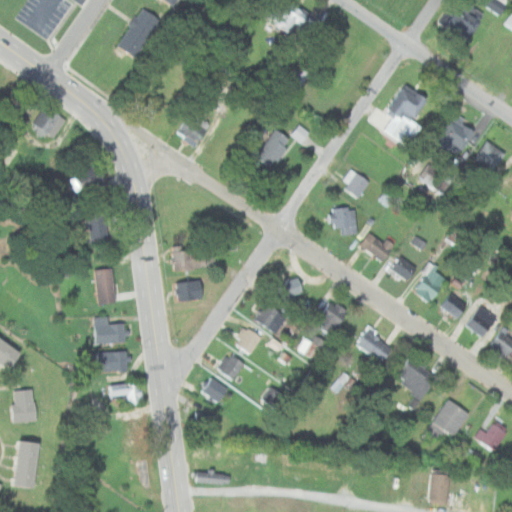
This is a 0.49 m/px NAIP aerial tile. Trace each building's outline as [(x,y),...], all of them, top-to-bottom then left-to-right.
[(311,36),(321,21),(288,0),(277,0),(266,18),(292,35),(298,27),(311,36)] [(459,0),(444,26),(469,40),(484,14),(459,0)] [(511,0),(487,0),(484,6),(502,16),(511,0)] [(135,58),(162,20),(143,7),(117,44),(135,58)] [(511,12),(508,10),(499,24),(511,32),(511,12)] [(292,93),(305,76),(292,66),(279,83),(292,93)] [(417,100),(395,86),(379,112),(386,116),(380,126),(401,139),(412,122),(406,118),(417,100)] [(30,124),(49,139),(65,119),(45,104),(30,124)] [(453,153),(468,128),(446,114),(425,149),(439,157),(445,148),(453,153)] [(194,116),(192,120),(182,115),(172,133),(193,144),(205,122),(194,116)] [(287,134),(298,142),(306,130),(295,123),(287,134)] [(287,139),(271,127),(250,156),(267,167),(287,139)] [(500,153),(481,139),(468,158),(486,171),(500,153)] [(77,196),(105,180),(95,162),(67,178),(77,196)] [(338,188),(355,197),(365,179),(347,169),(338,188)] [(339,225),(339,233),(353,233),(353,207),(326,206),(325,225),(339,225)] [(108,246),(104,211),(87,212),(91,248),(108,246)] [(389,247),(366,229),(355,244),(378,262),(389,247)] [(235,232),(210,235),(213,252),(238,249),(235,232)] [(172,249),(172,269),(199,269),(199,249),(172,249)] [(386,267),(402,279),(411,266),(396,254),(386,267)] [(444,278),(431,265),(408,287),(421,301),(444,278)] [(113,301),(113,269),(95,269),(95,301),(113,301)] [(277,281),(280,297),(298,293),(294,278),(277,281)] [(175,299),(201,300),(201,281),(175,281),(175,299)] [(463,304),(445,292),(436,305),(454,318),(463,304)] [(313,320),(330,334),(347,312),(331,299),(313,320)] [(273,333),(285,317),(265,302),(253,318),(273,333)] [(479,336),(492,314),(474,304),(461,326),(479,336)] [(107,322),(107,317),(95,317),(94,342),(127,343),(127,323),(107,322)] [(248,353),(260,338),(246,326),(233,341),(248,353)] [(380,362),(393,345),(367,327),(355,344),(380,362)] [(483,344),(499,357),(511,341),(495,329),(483,344)] [(307,343),(305,341),(299,348),(310,358),(323,342),(314,335),(307,343)] [(0,362),(10,369),(21,352),(0,338),(0,362)] [(97,370),(129,369),(128,350),(96,351),(97,370)] [(232,379),(243,363),(227,352),(216,368),(232,379)] [(436,377),(409,356),(393,376),(420,398),(436,377)] [(347,376),(340,370),(327,387),(334,393),(347,376)] [(227,388),(210,376),(200,391),(217,403),(227,388)] [(109,397),(126,396),(127,404),(142,403),(140,381),(108,384),(109,397)] [(275,407),(283,395),(268,386),(261,399),(275,407)] [(37,420),(32,388),(10,391),(15,423),(37,420)] [(443,428),(453,436),(469,413),(447,398),(422,433),(434,441),(443,428)] [(215,412),(193,412),(193,430),(215,430),(215,412)] [(474,437),(494,450),(507,432),(492,422),(485,432),(480,428),(474,437)] [(215,459),(215,439),(191,439),(191,459),(215,459)] [(14,485),(34,487),(40,442),(20,440),(14,485)] [(196,483),(225,483),(225,470),(196,470),(196,483)] [(449,503),(449,473),(430,473),(430,503),(449,503)]
